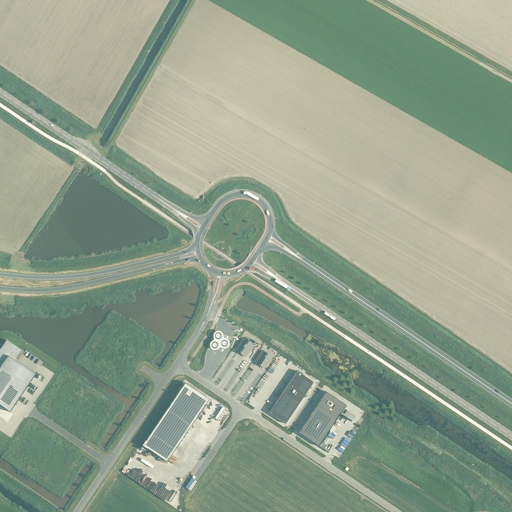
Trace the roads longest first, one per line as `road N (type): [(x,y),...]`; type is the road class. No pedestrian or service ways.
road 1 (secondary): [(511,436),(282,281)]
road 2 (trunk): [(511,404),(293,253)]
road 3 (primary): [(168,205),(0,92)]
road 4 (trunk): [(0,287),(54,289),(198,256)]
road 5 (trunk): [(196,246),(75,276),(0,274)]
road 6 (unclassified): [(242,408),(396,511)]
road 7 (unclassified): [(76,511),(176,364)]
